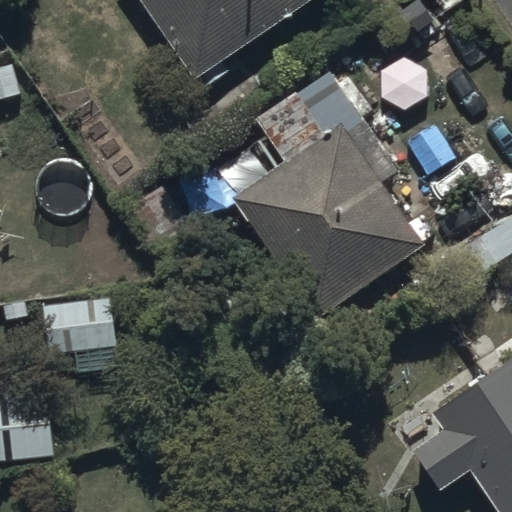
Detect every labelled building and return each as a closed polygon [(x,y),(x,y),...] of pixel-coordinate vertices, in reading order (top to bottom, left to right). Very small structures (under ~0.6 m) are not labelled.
[(141,0),(202,85),(322,0),(141,0)] [(0,101),(23,96),(14,64),(0,68),(0,101)] [(300,96),(298,92),(259,120),(289,164),(254,188),(249,180),(231,192),(320,322),(428,247),(385,186),(404,173),(368,122),(377,116),(342,65),(300,96)] [(321,365),(261,277),(196,322),(255,410),(321,365)] [(115,303),(45,306),(48,376),(118,373),(115,303)] [(31,345),(0,344),(0,459),(55,459),(54,388),(31,389),(31,345)] [(499,511),(511,511),(511,360),(437,414),(449,431),(419,452),(448,493),(473,475),(499,511)]
